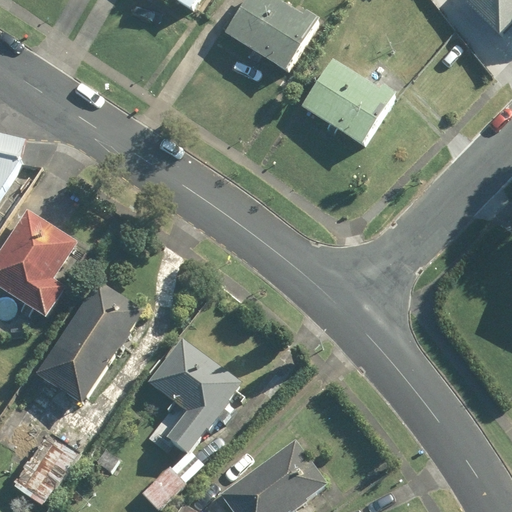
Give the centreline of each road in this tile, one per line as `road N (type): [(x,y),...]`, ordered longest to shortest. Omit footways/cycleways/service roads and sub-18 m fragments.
road 1 (residential): [(0,64),(221,209),(346,312)]
road 2 (residential): [(346,312),(406,378),(499,511)]
road 3 (residential): [(511,144),(346,312)]
